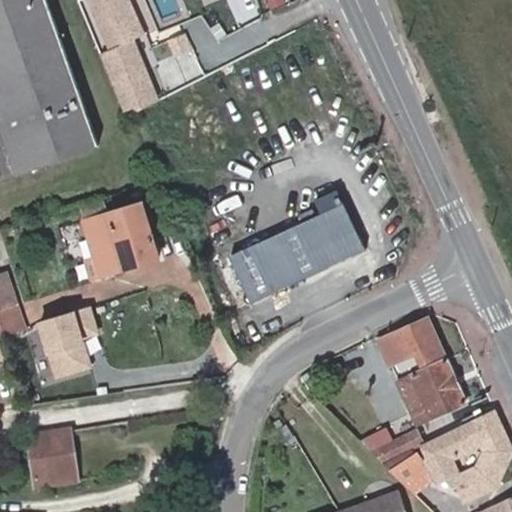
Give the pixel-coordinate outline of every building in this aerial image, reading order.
[(98,144),(46,0),(0,0),(0,177),(14,172),(15,173),(98,144)] [(141,35),(126,0),(95,0),(115,46),(127,41),(141,35)] [(153,104),(127,41),(115,46),(114,47),(100,53),(125,111),(134,107),(135,110),(153,104)] [(252,303),(366,251),(345,203),(230,256),(252,303)] [(159,258),(142,204),(84,221),(95,259),(100,275),(159,258)] [(100,275),(95,259),(84,262),(89,279),(100,275)] [(0,309),(17,304),(5,271),(0,272),(0,309)] [(249,302),(242,285),(229,291),(237,308),(249,302)] [(0,337),(25,330),(17,304),(0,309),(0,337)] [(82,338),(97,334),(91,308),(42,320),(56,376),(89,367),(82,338)] [(398,382),(416,424),(465,402),(446,360),(427,317),(378,338),(389,363),(416,351),(424,370),(398,382)] [(430,471),(434,477),(438,483),(442,481),(452,476),(456,485),(465,503),(497,488),(502,478),(494,462),(511,452),(511,447),(494,409),(423,444),(419,445),(421,448),(424,458),(423,458),(430,471)] [(394,441),(386,427),(364,438),(370,451),(371,452),(394,441)] [(419,445),(423,444),(416,430),(394,441),(371,452),(383,463),(419,445)] [(77,483),(70,431),(31,437),(28,438),(36,489),(77,483)] [(502,478),(511,456),(511,452),(494,462),(502,478)] [(413,493),(434,477),(430,471),(417,453),(390,471),(413,493)] [(456,485),(452,476),(442,481),(456,485)] [(403,511),(397,492),(338,511),(403,511)] [(511,511),(511,496),(479,511),(511,511)]
